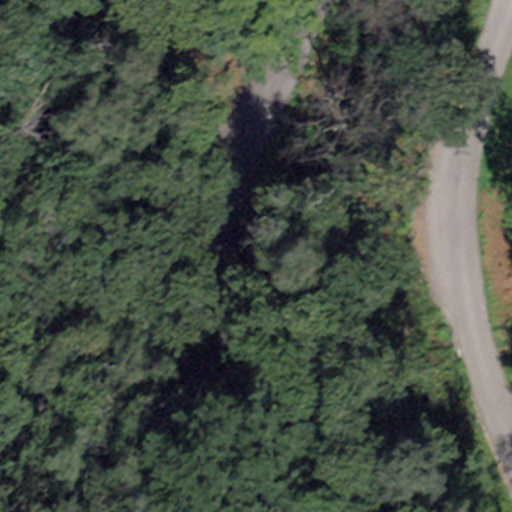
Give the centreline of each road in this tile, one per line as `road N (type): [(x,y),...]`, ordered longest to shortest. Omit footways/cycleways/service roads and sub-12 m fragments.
road 1 (unclassified): [(313,0),(220,193),(209,254),(216,403),(251,511)]
road 2 (unclassified): [(511,446),(482,372),(456,225),(465,137),(511,0)]
